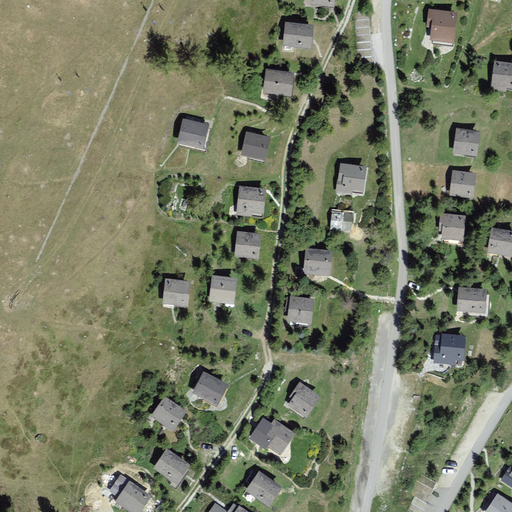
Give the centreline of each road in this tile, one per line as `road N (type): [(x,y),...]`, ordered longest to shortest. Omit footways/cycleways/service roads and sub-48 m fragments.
road 1 (residential): [(176,511),(269,370),(266,332),(288,150),(351,0)]
road 2 (residential): [(385,0),(401,290),(364,511)]
road 3 (residential): [(443,511),(511,394)]
